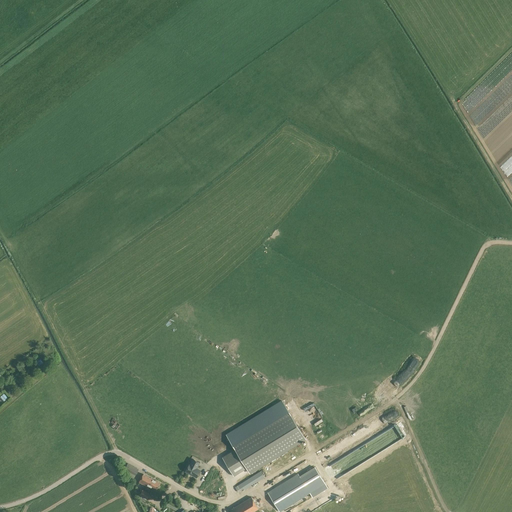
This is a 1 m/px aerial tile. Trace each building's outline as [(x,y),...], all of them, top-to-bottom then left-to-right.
[(405,370),(402,377),(407,379),(410,372),(405,370)] [(235,449),(222,457),(234,476),(246,468),(250,474),(306,440),(288,410),(282,401),(226,435),(232,444),(232,445),(235,449)] [(185,471),(196,477),(200,470),(196,468),(199,463),(193,459),(190,465),(189,464),(185,471)] [(124,470),(135,476),(139,469),(128,463),(124,470)] [(267,492),(279,511),(310,493),(312,498),(328,488),(315,466),(300,476),(298,473),(267,492)] [(235,487),(238,492),(243,489),(244,490),(264,478),(260,471),(235,487)] [(150,487),(156,490),(160,483),(143,474),(139,482),(149,488),(150,487)] [(150,493),(142,490),(138,498),(145,502),(150,493)] [(233,511),(252,511),(258,508),(251,497),(231,509),(233,511)]
